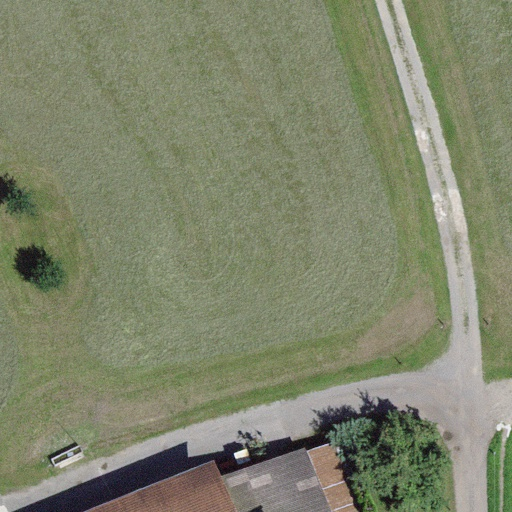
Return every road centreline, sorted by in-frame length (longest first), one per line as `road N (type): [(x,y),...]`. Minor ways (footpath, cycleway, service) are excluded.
road 1 (track): [(473,511),(454,239),(392,0)]
road 2 (track): [(511,393),(401,398),(307,416),(34,511)]
